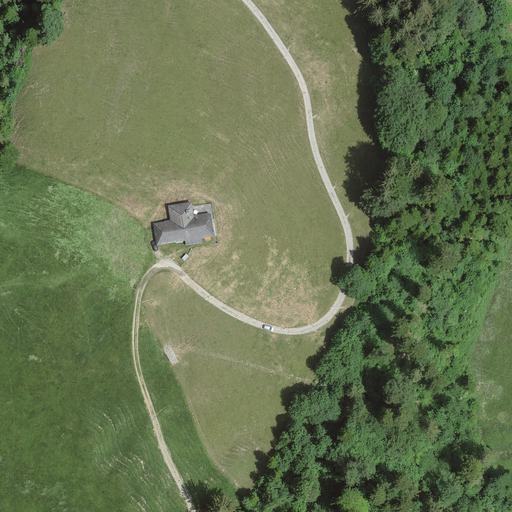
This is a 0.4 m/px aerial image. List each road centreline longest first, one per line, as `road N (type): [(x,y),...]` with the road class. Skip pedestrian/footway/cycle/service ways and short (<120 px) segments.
road 1 (track): [(155,267),(170,265),(216,303),(278,330),(319,324),(347,284),(348,229),(312,140),(304,88),(246,0)]
road 2 (track): [(155,267),(137,308),(137,355),(171,469),(193,511)]
